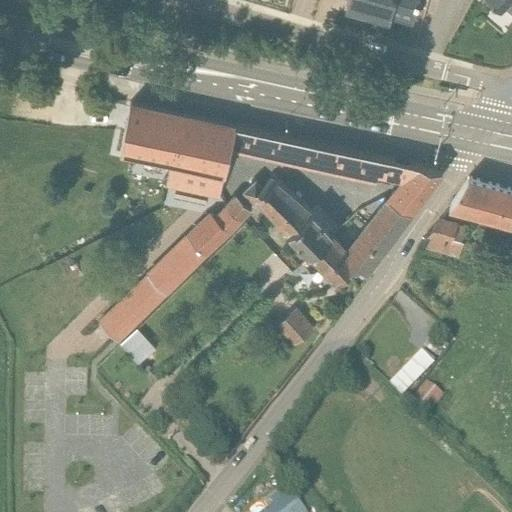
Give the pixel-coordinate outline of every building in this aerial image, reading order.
[(391,14),(413,19),(418,0),(347,0),(346,6),(390,18),(391,14)] [(511,0),(490,0),(501,11),(505,7),(511,14),(511,0)] [(234,124),(130,102),(120,150),(182,163),(176,186),(218,195),(223,173),(224,173),(230,143),(234,124)] [(234,124),(230,143),(377,175),(381,156),(236,125),(236,124),(234,124)] [(442,169),(415,163),(387,199),(411,211),(442,169)] [(469,176),(449,206),(448,208),(474,215),(475,212),(490,183),(469,176)] [(287,233),(311,211),(290,195),(275,180),(264,190),(255,181),(245,191),(255,202),(257,200),(287,233)] [(511,188),(490,183),(475,212),(474,215),(511,224),(511,188)] [(236,194),(226,206),(241,219),(251,208),(236,194)] [(366,270),(411,211),(387,199),(348,250),(332,234),(309,255),(337,283),(355,267),(360,273),(361,269),(366,270)] [(231,231),(241,219),(226,206),(216,217),(212,213),(188,236),(187,235),(147,274),(166,292),(206,254),(231,231)] [(287,233),(309,255),(332,234),(312,212),(311,211),(287,233)] [(426,247),(445,253),(458,258),(463,241),(461,241),(465,228),(439,219),(428,235),(430,236),(426,247)] [(295,306),(276,323),(295,342),(313,325),(295,306)] [(140,362),(157,346),(139,327),(122,343),(140,362)] [(423,349),(392,383),(405,395),(437,361),(423,349)] [(426,382),(414,397),(430,411),(442,396),(426,382)] [(250,511),(273,511),(263,498),(249,509),(250,511)]
